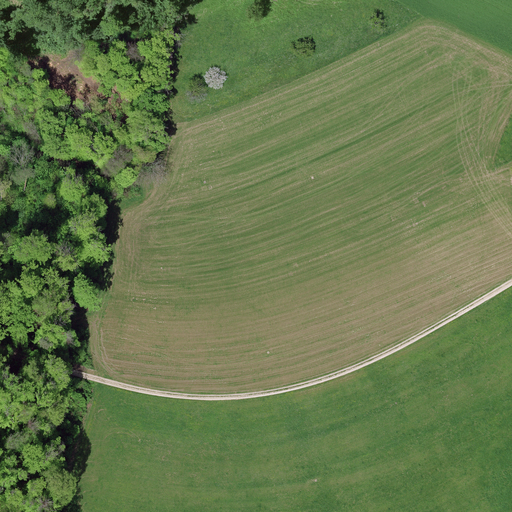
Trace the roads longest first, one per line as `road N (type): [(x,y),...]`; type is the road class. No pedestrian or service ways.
road 1 (track): [(0,343),(147,392),(247,396),(368,362),(511,285)]
road 2 (track): [(183,0),(151,167),(109,224),(94,324),(97,380)]
